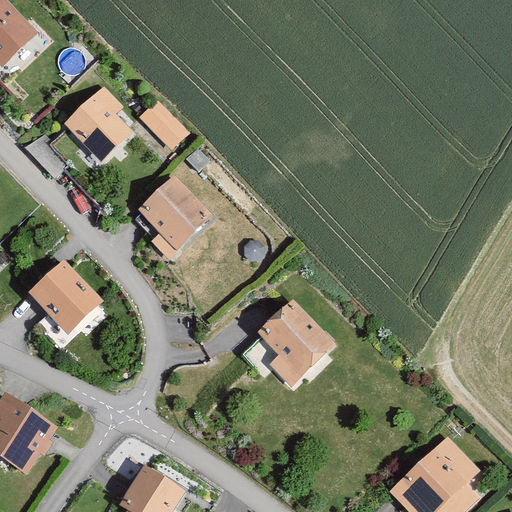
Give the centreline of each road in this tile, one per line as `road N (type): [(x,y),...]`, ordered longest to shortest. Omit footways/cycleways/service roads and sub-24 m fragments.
road 1 (track): [(211,140),(511,444)]
road 2 (residential): [(124,415),(155,364),(148,302),(0,143)]
road 3 (residential): [(274,511),(124,415)]
road 4 (track): [(445,379),(443,338),(511,230)]
road 5 (residential): [(0,354),(124,415)]
road 6 (residential): [(49,511),(124,415)]
